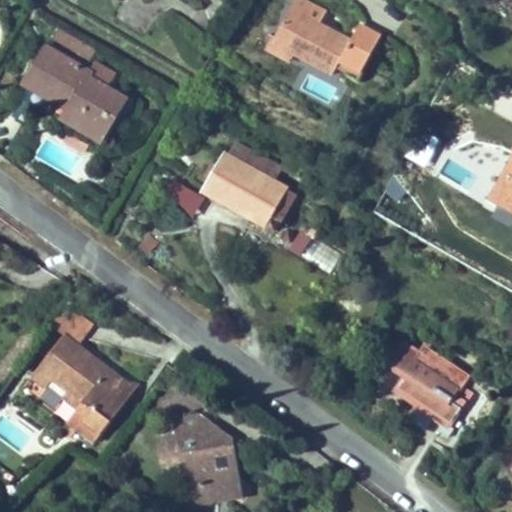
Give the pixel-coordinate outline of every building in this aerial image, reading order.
[(381,38),(360,27),(351,43),(320,26),(327,13),(301,0),(295,0),(275,38),(297,50),(302,53),(300,57),(334,75),(337,70),(341,62),(362,74),(381,38)] [(54,36),(92,58),(97,50),(58,27),(54,36)] [(275,38),(269,49),(291,61),(297,50),(275,38)] [(100,131),(121,94),(109,87),(90,76),(92,72),(90,71),(47,46),(26,83),(57,101),(61,96),(72,102),(67,111),(100,131)] [(96,62),(90,71),(92,72),(90,76),(109,87),(117,74),(96,62)] [(341,62),(337,70),(358,81),(362,74),(341,62)] [(100,131),(67,111),(62,118),(102,141),(128,98),(121,94),(100,131)] [(494,126),(476,142),(501,150),(510,135),(494,126)] [(511,136),(510,135),(501,150),(511,156),(495,186),(511,195),(511,136)] [(225,154),(204,191),(275,232),(296,195),(274,182),(282,168),(237,142),(229,156),(225,154)] [(168,200),(196,214),(206,196),(178,182),(168,200)] [(511,195),(495,186),(486,202),(511,216),(511,195)] [(298,230),(289,250),(302,256),(311,236),(298,230)] [(140,246),(148,253),(158,243),(150,235),(140,246)] [(321,241),(308,259),(331,275),(344,257),(321,241)] [(94,326),(63,303),(48,323),(64,335),(79,346),(94,326)] [(116,402),(130,384),(79,346),(64,335),(33,377),(48,388),(55,379),(71,391),(93,408),(84,420),(103,434),(113,420),(111,419),(120,406),(122,408),(123,407),(116,402)] [(458,394),(461,389),(466,381),(470,376),(426,347),(419,357),(404,347),(391,366),(407,377),(401,387),(408,391),(406,394),(422,405),(412,420),(426,429),(433,419),(442,425),(439,429),(450,437),(460,420),(455,417),(465,403),(463,401),(465,398),(458,394)] [(461,389),(486,405),(491,398),(466,381),(461,389)] [(116,402),(123,407),(140,385),(130,384),(116,402)] [(70,423),(96,443),(103,434),(84,420),(93,408),(71,391),(65,399),(80,410),(70,423)] [(111,419),(113,420),(122,408),(120,406),(111,419)] [(183,477),(186,492),(200,503),(225,499),(240,478),(235,449),(240,444),(243,442),(233,439),(202,416),(174,421),(177,436),(165,438),(160,439),(164,465),(181,462),(189,469),(183,477)] [(177,436),(174,421),(174,419),(162,421),(165,438),(177,436)] [(243,442),(240,444),(252,458),(260,451),(243,442)] [(0,485),(6,489),(15,477),(0,466),(0,485)] [(240,478),(225,499),(243,496),(240,478)]
